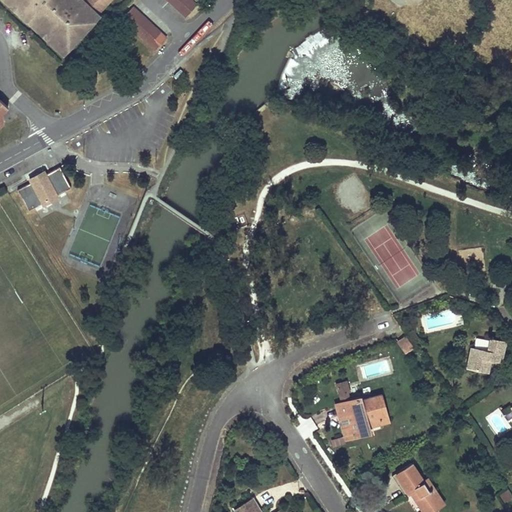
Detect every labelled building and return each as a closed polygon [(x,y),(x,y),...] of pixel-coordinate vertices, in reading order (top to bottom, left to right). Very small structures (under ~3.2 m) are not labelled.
[(7,0),(25,16),(24,18),(43,36),(46,32),(49,29),(57,21),(38,3),(40,0),(46,0),(45,2),(54,10),(63,0),(7,0)] [(100,17),(99,16),(98,15),(112,0),(85,0),(84,2),(85,3),(67,22),(66,21),(63,24),(58,29),(54,33),(52,36),(48,40),(63,53),(80,34),(82,36),(100,17)] [(186,17),(192,11),(197,6),(191,0),(167,0),(172,4),(177,9),(182,13),(186,17)] [(155,51),(161,45),(166,39),(162,35),(157,30),(152,26),(148,21),(143,17),(138,12),(133,8),(122,20),(155,51)] [(6,114),(10,109),(5,104),(1,109),(6,114)] [(29,184),(18,190),(29,211),(35,208),(43,204),(44,205),(50,202),(58,198),(57,196),(65,192),(71,188),(60,167),(51,172),(45,175),(48,180),(42,184),(35,187),(33,182),(29,184)] [(48,180),(45,175),(43,172),(31,178),(33,182),(35,187),(42,184),(48,180)] [(418,339),(412,331),(408,334),(413,343),(418,339)] [(408,352),(416,347),(413,343),(408,334),(399,340),(408,352)] [(470,347),(466,368),(487,373),(489,360),(500,363),(504,341),(489,337),(487,342),(475,340),(474,348),(470,347)] [(338,399),(348,396),(344,381),(334,384),(338,399)] [(360,396),(334,404),(339,417),(346,415),(348,422),(340,424),(345,439),(369,432),(368,428),(379,425),(378,423),(377,419),(384,417),(385,421),(388,420),(380,393),(360,399),(360,396)] [(346,415),(339,417),(340,424),(348,422),(346,415)] [(305,437),(318,427),(309,417),(297,427),(305,437)] [(330,439),(333,446),(343,443),(341,436),(330,439)] [(418,511),(434,511),(433,510),(443,503),(427,479),(423,482),(412,463),(396,473),(408,493),(411,491),(414,496),(413,496),(422,510),(418,511)] [(408,493),(396,473),(391,476),(404,496),(408,493)] [(511,496),(509,493),(507,489),(499,494),(502,501),(511,496)] [(292,511),(290,511),(282,511),(281,509),(275,511),(258,511),(260,511),(252,497),(234,508),(236,511),(292,511)]
